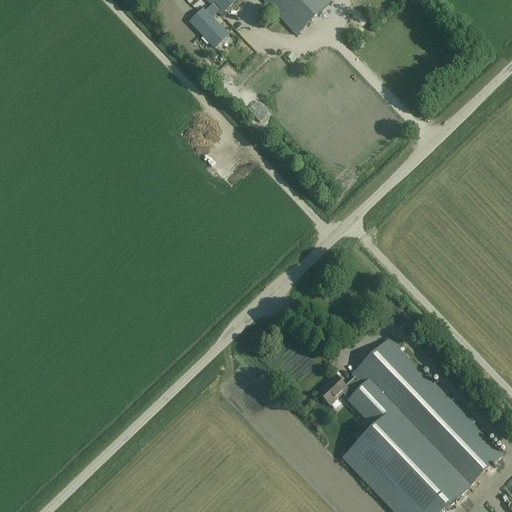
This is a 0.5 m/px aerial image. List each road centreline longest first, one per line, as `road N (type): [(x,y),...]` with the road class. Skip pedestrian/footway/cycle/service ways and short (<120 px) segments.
road 1 (tertiary): [(41,511),(511,65)]
road 2 (track): [(105,0),(330,235)]
road 3 (track): [(431,142),(329,34),(343,0)]
